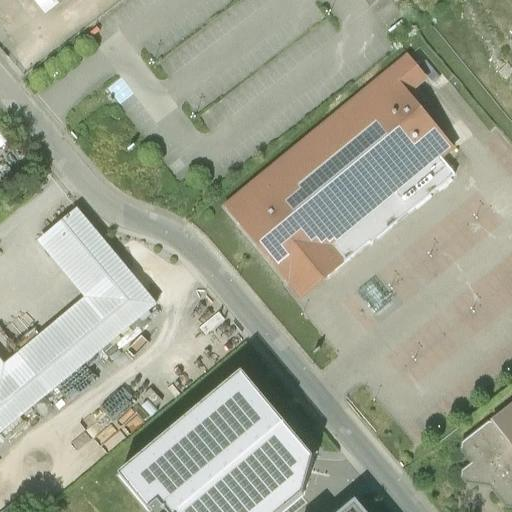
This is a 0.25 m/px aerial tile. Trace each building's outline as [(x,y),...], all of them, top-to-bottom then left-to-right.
[(27,0),(41,17),(63,0),(27,0)] [(225,209),(291,289),(335,252),(346,265),(398,223),(385,207),(455,150),(407,92),(425,77),(409,59),(225,209)] [(80,219),(39,254),(85,309),(7,375),(0,367),(0,451),(161,313),(80,219)] [(119,478),(147,511),(286,511),(304,497),(311,474),(314,459),(242,374),(119,478)] [(511,404),(462,444),(461,455),(470,465),(462,472),(461,480),(465,486),(488,488),(505,510),(511,511),(511,510),(511,404)] [(363,511),(356,502),(344,511),(363,511)]
